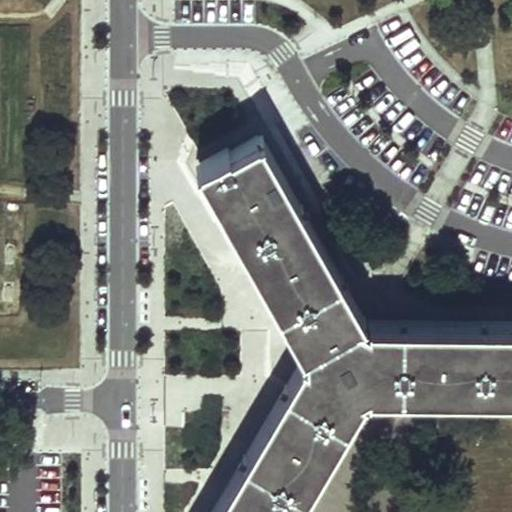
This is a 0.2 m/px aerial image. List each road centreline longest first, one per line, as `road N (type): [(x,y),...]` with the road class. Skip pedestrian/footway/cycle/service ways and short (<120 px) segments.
road 1 (residential): [(125,0),(123,400)]
road 2 (residential): [(123,400),(0,400)]
